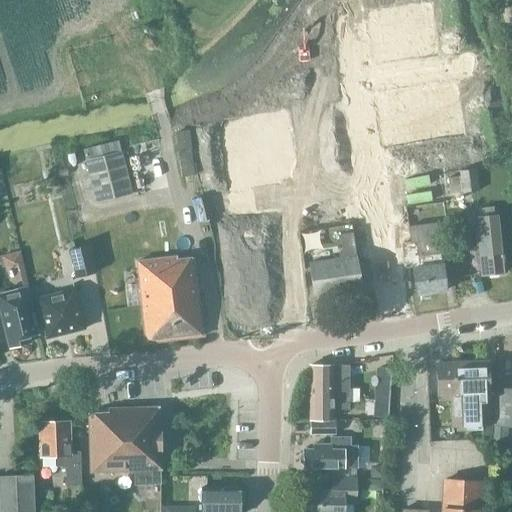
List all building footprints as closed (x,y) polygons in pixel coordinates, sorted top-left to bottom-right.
[(459,7),(447,11),(453,30),(464,26),(459,7)] [(429,8),(407,11),(413,54),(423,53),(423,50),(434,49),(429,8)] [(407,11),(365,17),(371,57),(402,53),(403,55),(413,54),(407,11)] [(324,24),(295,28),(299,60),(343,54),(338,22),(330,23),(330,22),(323,23),(324,24)] [(343,54),(299,60),(303,92),(332,88),(333,89),(339,88),(339,87),(347,86),(343,54)] [(443,90),(432,92),(433,94),(438,135),(460,132),(454,91),(443,93),(443,90)] [(421,93),(410,95),(416,138),(438,135),(433,94),(421,96),(421,93)] [(400,99),(377,102),(383,142),(416,138),(410,95),(400,96),(400,99)] [(487,106),(476,110),(481,129),(493,125),(487,106)] [(284,117),(255,121),(263,181),(273,179),(277,178),(276,174),(292,172),(284,117)] [(208,121),(196,123),(199,143),(211,141),(208,121)] [(254,123),(225,127),(228,148),(230,164),(233,183),(232,183),(233,184),(252,182),(253,182),(263,181),(255,121),(254,121),(254,123)] [(328,134),(316,136),(317,146),(329,144),(328,134)] [(119,142),(83,150),(94,201),(130,193),(120,146),(119,142)] [(329,144),(317,146),(318,155),(330,154),(329,144)] [(419,166),(407,168),(409,178),(420,176),(419,166)] [(449,177),(451,193),(478,189),(475,168),(459,170),(460,175),(449,177)] [(420,176),(409,178),(410,188),(422,186),(420,176)] [(479,218),(474,219),(475,225),(478,256),(483,256),(485,275),(503,273),(497,216),(496,207),(477,209),(479,218)] [(272,213),(255,216),(257,235),(274,233),(272,213)] [(255,216),(238,218),(240,238),(257,235),(255,216)] [(442,265),(437,224),(408,228),(411,245),(417,245),(420,268),(413,268),(417,298),(447,294),(443,265),(442,265)] [(346,258),(308,263),(313,298),(362,291),(353,232),(342,234),(346,258)] [(90,244),(70,249),(77,276),(97,272),(90,244)] [(177,256),(137,261),(146,343),(204,336),(194,258),(178,260),(177,256)] [(287,268),(262,271),(269,323),(274,322),(276,322),(294,319),(294,320),(297,319),(296,317),(294,302),(295,301),(292,285),(289,270),(290,269),(289,267),(287,268)] [(237,275),(235,275),(235,277),(236,277),(238,293),(237,293),(239,309),(240,309),(242,325),(242,327),(244,327),(244,326),(262,324),(265,324),(269,323),(262,271),(237,275)] [(0,293),(0,308),(10,348),(31,343),(29,337),(39,334),(27,287),(0,293)] [(76,288),(36,298),(47,339),(86,329),(76,288)] [(452,364),(438,364),(439,393),(452,393),(453,427),(468,426),(489,426),(487,392),(489,392),(488,362),(452,364)] [(351,366),(312,366),(312,421),(336,421),(336,410),(351,410),(351,366)] [(496,387),(492,440),(507,441),(508,427),(511,426),(511,388),(496,387)] [(374,400),(373,416),(388,417),(389,401),(374,400)] [(92,415),(93,475),(135,474),(135,486),(159,486),(159,471),(162,471),(161,408),(110,409),(110,414),(92,415)] [(44,421),(40,422),(41,455),(56,455),(56,467),(66,466),(66,485),(82,485),(80,451),(70,451),(69,420),(53,421),(51,419),(46,419),(44,421)] [(310,422),(311,434),(336,433),(335,422),(310,422)] [(334,446),(317,445),(317,451),(307,451),(307,469),(359,470),(359,449),(353,449),(353,440),(334,439),(334,446)] [(371,470),(371,478),(383,478),(383,466),(377,466),(371,470)] [(0,475),(0,511),(33,511),(32,474),(0,475)] [(308,487),(306,511),(345,511),(347,502),(357,502),(359,480),(334,479),(334,488),(308,487)] [(371,479),(371,486),(375,491),(381,491),(381,480),(371,479)] [(402,509),(402,511),(481,511),(482,484),(483,482),(444,480),(442,511),(429,511),(429,510),(402,509)] [(202,493),(202,500),(204,502),(204,511),(241,511),(242,490),(215,489),(204,489),(204,491),(202,493)]
